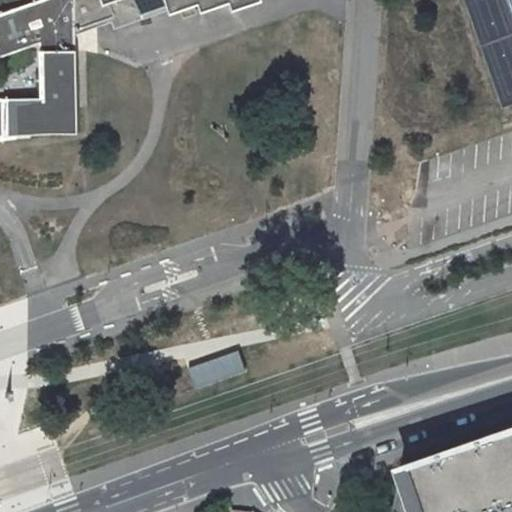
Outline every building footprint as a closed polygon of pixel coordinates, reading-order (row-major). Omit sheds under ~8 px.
[(0,140),(3,141),(3,137),(24,135),(51,133),(79,133),(77,50),(74,50),(76,34),(74,0),(38,0),(0,13),(0,140)] [(74,0),(76,34),(112,21),(115,28),(171,9),(172,12),(200,3),(203,11),(232,1),(234,9),(261,0),(74,0)] [(511,2),(511,0),(465,0),(503,107),(511,104),(511,2)] [(194,392),(247,374),(238,348),(183,360),(194,392)] [(511,425),(446,448),(400,464),(392,508),(397,511),(493,511),(511,505),(511,425)]
